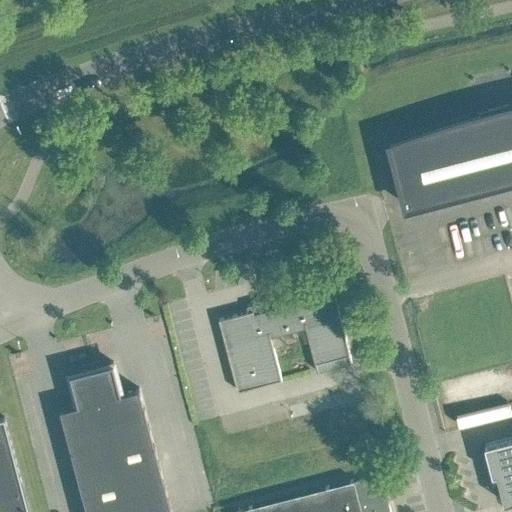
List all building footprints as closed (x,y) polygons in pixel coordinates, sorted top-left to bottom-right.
[(426,129),(390,141),(406,203),(511,175),(511,103),(502,106),(490,109),(448,121),(426,129)] [(351,361),(332,287),(275,302),(275,304),(267,306),(265,298),(246,303),(248,309),(219,317),(238,388),(282,376),(270,334),(306,324),(318,368),(351,361)] [(125,389),(116,355),(65,368),(74,402),(60,406),(88,511),(171,511),(139,386),(125,389)] [(0,511),(29,511),(4,415),(0,416),(0,511)] [(497,472),(504,500),(511,497),(511,436),(485,444),(491,472),(497,472)] [(390,511),(380,473),(354,480),(353,478),(232,509),(233,511),(390,511)]
